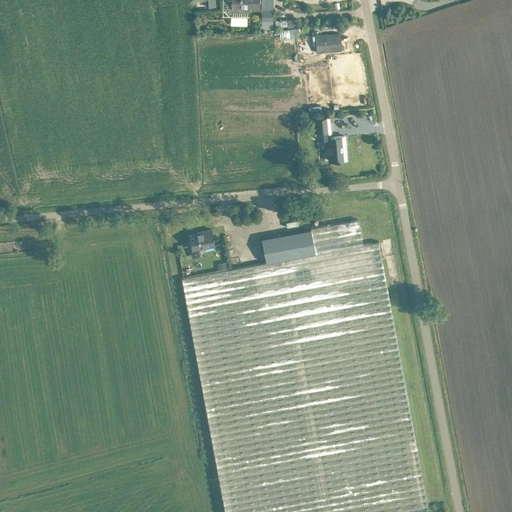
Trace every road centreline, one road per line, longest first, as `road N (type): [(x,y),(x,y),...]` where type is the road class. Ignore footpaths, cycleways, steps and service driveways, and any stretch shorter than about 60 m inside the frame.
road 1 (unclassified): [(398,183),(0,219)]
road 2 (unclassified): [(459,511),(398,183)]
road 3 (unclassified): [(398,183),(364,0)]
